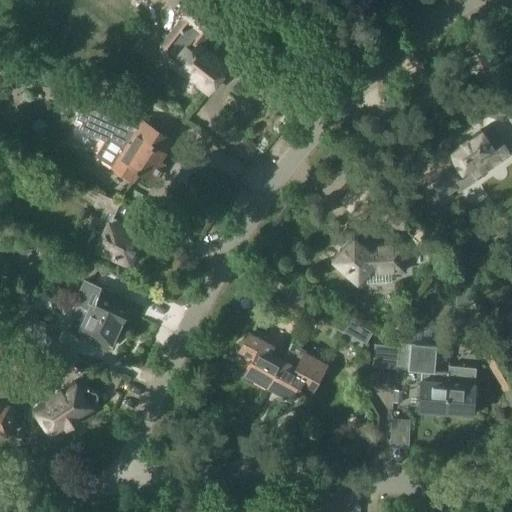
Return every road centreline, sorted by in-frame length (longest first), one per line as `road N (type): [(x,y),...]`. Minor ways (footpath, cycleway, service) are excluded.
road 1 (residential): [(133,483),(138,438),(244,225),(347,96),(408,39),(480,0)]
road 2 (unclassified): [(511,494),(266,476),(133,483)]
road 3 (unclassified): [(133,483),(0,493)]
